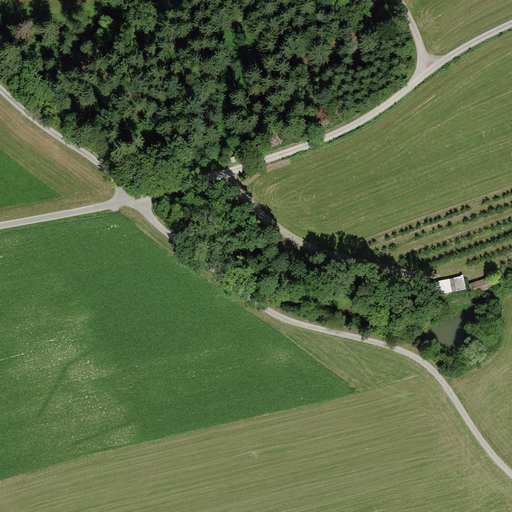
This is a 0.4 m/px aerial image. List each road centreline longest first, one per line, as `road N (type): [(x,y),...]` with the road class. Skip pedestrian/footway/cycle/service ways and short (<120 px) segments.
road 1 (track): [(0,84),(137,196),(212,275),(260,307),(297,330),(370,346),(401,343),(420,354),(443,373),(477,435),(511,470)]
road 2 (track): [(511,24),(443,61),(369,117),(303,147),(212,180),(0,224)]
